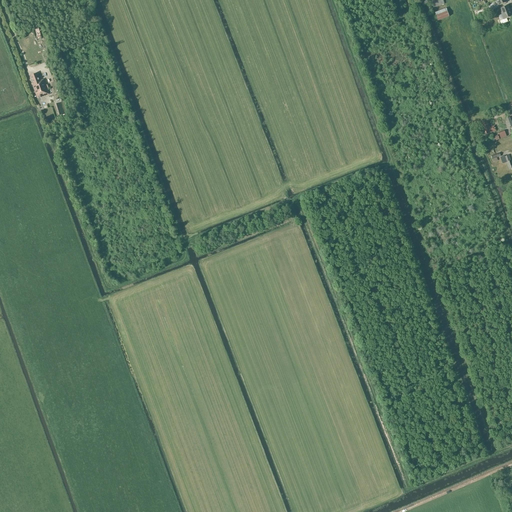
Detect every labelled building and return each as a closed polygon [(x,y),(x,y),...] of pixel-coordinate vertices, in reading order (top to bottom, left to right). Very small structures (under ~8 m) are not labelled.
[(444,4),(442,0),(429,0),(430,0),(433,8),(444,4)] [(510,11),(508,6),(499,9),(501,14),(510,11)] [(435,13),(438,21),(449,17),(446,9),(435,13)] [(504,20),(511,16),(510,11),(501,14),(504,20)] [(41,97),(49,94),(44,80),(39,81),(37,74),(31,76),(34,83),(32,84),(37,98),(40,97),(41,97)] [(482,134),(484,135),(486,134),(486,135),(496,131),(494,126),(490,128),(488,123),(486,123),(486,122),(482,123),(484,129),(482,130),(481,131),(481,133),(482,134)] [(507,136),(504,131),(498,133),(501,139),(507,136)] [(502,164),(506,163),(509,170),(511,169),(511,162),(511,161),(510,161),(508,155),(505,157),(504,156),(500,158),(502,164)]
